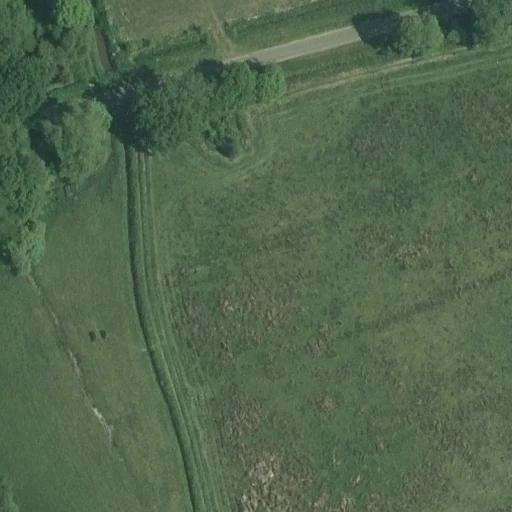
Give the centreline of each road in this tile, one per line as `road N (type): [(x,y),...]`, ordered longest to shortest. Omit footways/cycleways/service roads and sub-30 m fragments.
road 1 (unclassified): [(484,0),(0,131)]
road 2 (track): [(127,95),(163,330),(192,398),(223,511)]
